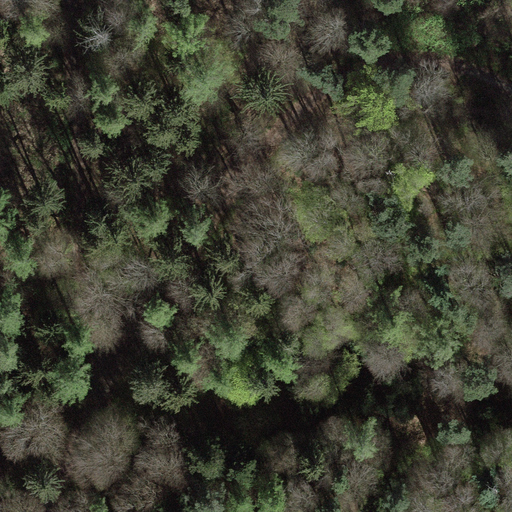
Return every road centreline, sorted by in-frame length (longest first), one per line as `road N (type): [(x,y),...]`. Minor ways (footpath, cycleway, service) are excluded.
road 1 (track): [(43,511),(92,399),(302,102),(364,60),(399,50),(511,83)]
road 2 (track): [(92,399),(66,0)]
